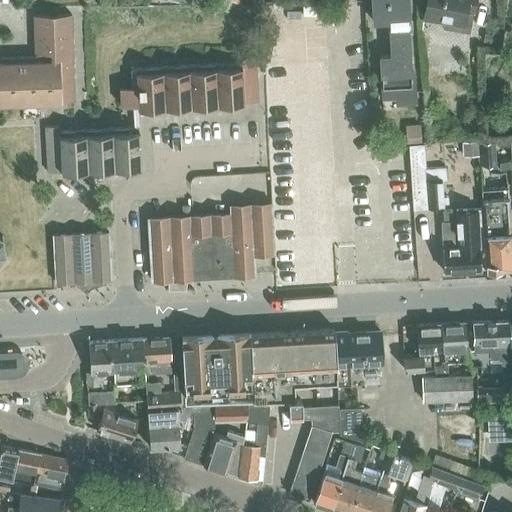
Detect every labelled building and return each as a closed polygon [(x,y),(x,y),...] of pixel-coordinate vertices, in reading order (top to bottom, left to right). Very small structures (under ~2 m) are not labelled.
[(390,55),(379,56),(381,99),(396,98),(396,104),(415,103),(413,72),(410,72),(407,18),(409,18),(407,0),(370,0),(371,20),(388,19),(390,55)] [(426,0),(423,16),(423,20),(443,24),(442,28),(469,33),(474,0),(426,0)] [(0,104),(60,102),(60,100),(73,100),(70,14),(32,15),(34,60),(0,61),(0,104)] [(484,33),(482,42),(494,43),(495,35),(484,33)] [(120,105),(132,105),(132,118),(133,126),(59,130),(59,126),(44,126),(47,172),(61,171),(61,172),(141,167),(138,118),(138,109),(244,103),(244,102),(257,102),(255,56),(241,57),(241,62),(130,68),(131,87),(119,87),(120,105)] [(420,141),(419,123),(403,124),(405,143),(420,141)] [(477,141),(461,142),(462,156),(477,155),(477,141)] [(494,163),(492,141),(479,142),(480,164),(494,163)] [(407,145),(410,170),(412,208),(426,208),(443,206),(443,205),(446,204),(445,196),(443,197),(441,178),(439,167),(425,168),(423,143),(407,145)] [(507,189),(481,191),(481,200),(481,208),(485,270),(501,269),(501,267),(511,266),(511,228),(510,198),(508,198),(507,189)] [(275,250),(274,220),(273,201),(229,203),(229,213),(147,218),(151,281),(168,280),(168,290),(184,290),(183,279),(255,274),(253,251),(275,250)] [(443,220),(440,220),(443,271),(480,269),(476,207),(442,210),(443,220)] [(92,280),(111,279),(108,231),(52,234),(55,282),(82,281),(82,284),(93,284),(92,280)] [(508,320),(505,320),(472,322),(473,342),(474,342),(474,350),(489,350),(489,354),(501,353),(501,360),(510,360),(509,353),(508,320)] [(465,322),(441,323),(443,361),(446,361),(465,360),(465,348),(466,348),(465,322)] [(443,361),(441,323),(416,324),(417,351),(418,351),(418,355),(403,356),(404,369),(434,367),(443,367),(443,361)] [(289,419),(310,418),(329,417),(329,425),(328,429),(332,431),(332,432),(339,431),(338,405),(301,407),(301,400),(295,400),(294,387),(337,384),(334,328),(250,333),(254,402),(288,401),(289,419)] [(382,363),(381,335),(380,328),(365,329),(365,331),(353,332),(353,329),(335,330),(336,352),(338,384),(350,384),(349,365),(382,363)] [(168,336),(142,338),(144,373),(170,372),(168,336)] [(181,340),(183,373),(184,393),(185,405),(253,401),(249,336),(181,340)] [(142,338),(109,340),(111,371),(112,383),(145,380),(144,373),(142,338)] [(111,371),(109,340),(89,341),(91,371),(86,371),(87,386),(102,385),(101,372),(111,371)] [(0,377),(1,377),(18,376),(19,376),(21,375),(24,372),(25,370),(27,367),(28,363),(27,361),(27,359),(26,357),(24,355),(22,353),(19,351),(5,352),(0,352),(0,377)] [(443,367),(434,367),(435,375),(447,374),(446,361),(443,361),(443,367)] [(183,373),(173,373),(174,391),(180,391),(180,393),(184,393),(183,373)] [(473,399),(472,374),(422,376),(423,401),(473,399)] [(159,382),(145,382),(146,396),(147,409),(180,407),(180,406),(180,393),(180,391),(174,391),(160,392),(159,382)] [(508,401),(507,388),(477,389),(477,402),(508,401)] [(87,392),(88,403),(96,403),(114,402),(114,405),(114,409),(122,408),(121,400),(114,400),(113,390),(87,392)] [(96,403),(88,403),(88,416),(97,416),(96,403)] [(246,404),(239,404),(213,405),(213,420),(245,419),(246,404)] [(255,440),(243,439),(239,476),(254,478),(256,455),(264,455),(267,422),(268,406),(248,404),(246,420),(255,421),(255,440)] [(338,405),(339,431),(340,440),(362,438),(360,406),(344,407),(344,404),(338,405)] [(188,444),(184,457),(203,464),(214,432),(213,420),(213,405),(194,406),(194,410),(193,423),(193,429),(188,444)] [(180,407),(147,409),(148,446),(180,445),(178,420),(178,412),(181,411),(183,411),(194,410),(194,406),(180,406),(180,407)] [(96,429),(130,440),(137,418),(103,407),(96,429)] [(312,425),(304,447),(324,454),(332,432),(312,425)] [(214,432),(203,464),(226,471),(239,476),(243,439),(244,434),(227,429),(224,436),(214,432)] [(313,501),(331,507),(352,443),(344,441),(333,474),(323,471),(313,501)] [(331,507),(346,511),(348,511),(363,471),(353,467),(360,446),(352,443),(331,507)] [(33,481),(35,471),(39,453),(1,445),(0,447),(0,475),(12,478),(13,476),(32,480),(33,481)] [(304,447),(300,459),(321,465),(324,454),(304,447)] [(381,449),(378,457),(386,459),(389,451),(381,449)] [(380,477),(368,511),(388,511),(394,494),(387,491),(390,481),(387,480),(390,471),(401,475),(398,484),(402,486),(411,459),(389,451),(386,459),(382,471),(380,477)] [(39,453),(35,471),(46,473),(44,483),(61,487),(67,459),(39,453)] [(434,453),(430,465),(460,476),(475,481),(479,469),(434,453)] [(300,459),(296,470),(317,477),(321,465),(300,459)] [(348,511),(368,511),(380,477),(382,471),(364,465),(363,471),(348,511)] [(460,476),(430,465),(427,475),(434,478),(429,495),(440,499),(446,482),(457,485),(460,476)] [(317,477),(296,470),(289,493),(309,500),(317,477)] [(422,511),(426,504),(429,495),(434,478),(427,475),(422,473),(413,499),(403,496),(397,511),(422,511)] [(481,483),(475,481),(460,476),(457,485),(455,491),(476,498),(481,483)] [(32,480),(28,495),(35,496),(38,482),(33,481),(32,480)] [(0,484),(0,491),(9,493),(10,486),(0,484)] [(28,495),(20,494),(18,507),(6,506),(5,511),(57,511),(59,499),(46,497),(35,496),(28,495)]
